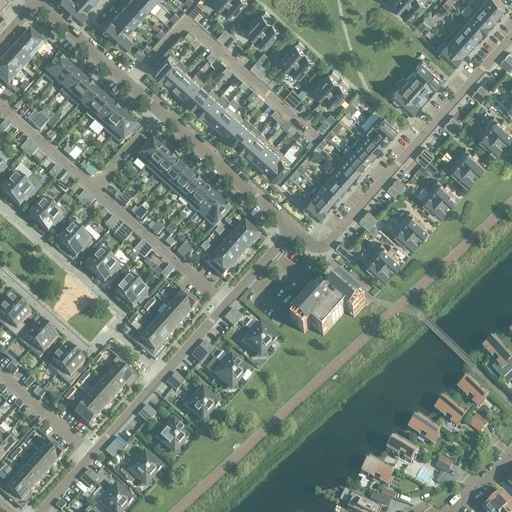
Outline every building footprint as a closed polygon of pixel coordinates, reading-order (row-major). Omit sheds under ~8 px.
[(0,0),(0,15),(9,5),(2,0),(0,0)] [(88,11),(75,0),(58,0),(80,19),(88,11)] [(93,3),(90,0),(75,0),(88,11),(88,10),(87,10),(93,3)] [(148,9),(138,0),(130,0),(127,4),(141,17),(148,9)] [(156,0),(155,0),(138,0),(148,9),(156,0)] [(221,11),(230,0),(213,0),(211,2),(221,11)] [(247,0),(230,0),(221,11),(230,19),(247,0)] [(402,11),(411,0),(394,0),(392,3),(402,11)] [(421,8),(428,0),(427,0),(411,0),(402,11),(411,19),(417,13),(420,15),(424,10),(421,8)] [(497,15),(480,0),(473,8),(490,23),(497,15)] [(505,7),(496,0),(480,0),(497,15),(505,7)] [(141,17),(127,4),(120,12),(134,25),(141,17)] [(202,8),(197,4),(188,13),(193,18),(202,8)] [(490,23),(473,8),(466,16),(483,32),(490,23)] [(112,19),(127,33),(134,25),(120,12),(113,20),(112,19)] [(254,41),(271,22),(270,20),(272,18),(266,12),(263,14),(262,13),(256,20),(253,17),(249,22),(252,25),(245,32),(254,41)] [(179,17),(175,13),(170,18),(175,22),(179,17)] [(483,32),(466,16),(459,24),(476,40),(483,32)] [(133,38),(127,33),(112,19),(104,28),(125,47),(133,38)] [(264,49),(281,30),(271,22),(254,41),(264,49)] [(476,40),(459,24),(458,25),(461,28),(454,35),(469,48),(476,40)] [(160,38),(165,33),(160,29),(156,34),(160,38)] [(217,39),(222,43),(231,34),(225,29),(217,39)] [(44,45),(29,32),(22,41),(37,54),(44,45)] [(236,38),(231,34),(222,43),(227,48),(236,38)] [(469,48),(454,35),(448,43),(445,40),(444,40),(461,56),(469,48)] [(461,56),(444,40),(437,49),(454,64),(461,56)] [(37,54),(22,41),(15,49),(29,62),(37,54)] [(288,71),(305,52),(304,50),(306,48),(299,42),(297,44),(296,43),(290,50),(287,47),(282,53),(285,55),(281,59),(290,67),(287,70),(288,71)] [(171,53),(174,51),(170,48),(153,67),(156,70),(171,53)] [(29,62),(15,49),(7,57),(22,70),(29,62)] [(146,55),(139,49),(134,54),(141,60),(146,55)] [(297,79),(314,60),(305,52),(288,71),(297,79)] [(164,77),(179,60),(171,53),(156,70),(155,71),(164,79),(165,78),(164,77)] [(22,70),(7,57),(0,65),(15,78),(22,70)] [(68,67),(59,58),(43,76),(52,84),(55,81),(68,67)] [(510,72),(511,69),(511,64),(505,58),(500,63),(510,72)] [(250,68),(255,73),(264,63),(259,59),(250,68)] [(172,84),(185,70),(177,64),(180,61),(179,60),(164,77),(165,78),(172,84)] [(416,87),(432,69),(422,60),(414,70),(416,72),(409,80),(416,87)] [(269,68),(264,63),(255,73),(261,78),(269,68)] [(15,78),(0,65),(0,79),(7,86),(15,78)] [(39,76),(44,70),(40,66),(34,72),(39,76)] [(63,88),(76,74),(68,67),(55,81),(63,88)] [(433,87),(442,78),(432,69),(416,87),(424,94),(431,85),(433,87)] [(180,92),(195,75),(195,74),(192,77),(185,70),(172,84),(180,92)] [(321,101),(339,81),(337,80),(339,78),(333,72),(330,74),(329,73),(323,80),(320,77),(316,83),(319,85),(312,93),(321,101)] [(69,99),(85,82),(84,77),(80,77),(76,74),(63,88),(60,91),(69,99)] [(188,99),(203,82),(195,75),(180,92),(188,98),(188,99)] [(342,97),(348,90),(347,89),(349,86),(342,80),(340,83),(339,81),(321,101),(331,109),(337,102),(340,104),(345,99),(342,97)] [(401,104),(416,87),(409,80),(401,88),(399,86),(391,95),(401,104)] [(24,92),(30,86),(25,82),(20,88),(24,92)] [(81,104),(94,90),(85,82),(69,99),(78,107),(81,104)] [(195,107),(211,89),(211,88),(208,91),(201,85),(204,82),(203,82),(188,99),(188,98),(187,99),(195,107)] [(491,93),(481,85),(477,90),(486,98),(491,93)] [(417,102),(424,94),(416,87),(401,104),(411,113),(419,104),(417,102)] [(204,113),(219,96),(211,89),(195,107),(204,115),(205,114),(204,113)] [(284,99),(289,103),(298,94),(292,89),(284,99)] [(88,111),(101,97),(94,90),(81,104),(88,111)] [(482,104),(486,98),(477,90),(472,95),(482,104)] [(356,105),(363,97),(358,93),(351,101),(356,105)] [(303,98),(298,94),(289,103),(294,108),(303,98)] [(212,120),(228,103),(227,103),(225,106),(217,100),(220,97),(219,96),(204,113),(205,114),(212,120)] [(94,122),(110,104),(106,101),(106,97),(101,97),(88,111),(86,114),(94,122)] [(220,128),(236,111),(228,103),(212,120),(220,128)] [(103,129),(118,112),(110,104),(94,122),(103,129)] [(228,135),(244,118),(236,111),(220,128),(228,134),(228,135)] [(112,137),(127,120),(118,112),(103,129),(112,137)] [(397,128),(381,113),(373,122),(389,137),(397,128)] [(458,130),(463,125),(453,116),(448,122),(458,130)] [(511,133),(506,128),(509,125),(504,120),(501,123),(494,117),(486,127),(504,143),(504,142),(506,140),(507,140),(511,134),(511,133)] [(236,143),(249,128),(242,121),(244,118),(228,135),(228,134),(227,135),(236,143)] [(331,123),(326,119),(317,129),(322,133),(331,123)] [(0,131),(3,134),(11,125),(6,120),(0,127),(0,131)] [(135,127),(135,122),(130,123),(127,120),(112,137),(120,145),(131,133),(136,133),(135,128),(136,128),(135,127)] [(339,121),(332,128),(336,132),(343,124),(339,121)] [(389,137),(373,122),(366,130),(382,145),(389,137)] [(453,135),(458,130),(448,122),(444,127),(453,135)] [(504,143),(486,127),(477,136),(496,152),(502,146),(501,145),(504,143)] [(245,149),(260,132),(259,132),(257,135),(249,128),(236,143),(244,151),(245,150),(245,149)] [(325,136),(329,140),(336,132),(332,128),(325,136)] [(382,145),(366,130),(358,138),(375,153),(382,145)] [(253,156),(268,139),(260,132),(245,149),(245,150),(253,156)] [(375,153),(358,138),(351,146),(355,149),(355,150),(367,161),(375,153)] [(261,164),(276,147),(268,139),(253,156),(261,164)] [(25,154),(33,144),(28,140),(20,149),(25,154)] [(161,150),(158,147),(157,142),(153,143),(152,142),(151,143),(147,143),(147,148),(136,159),(145,167),(161,150)] [(30,158),(38,149),(33,144),(25,154),(30,158)] [(355,150),(351,146),(344,154),(348,158),(360,169),(367,161),(355,150)] [(269,171),(284,154),(276,147),(261,164),(268,170),(269,171)] [(292,161),(297,155),(289,148),(284,153),(292,161)] [(434,156),(425,148),(420,153),(430,162),(434,156)] [(478,159),(480,157),(475,152),(473,155),(466,149),(458,158),(475,174),(478,171),(478,172),(484,165),(478,159)] [(154,175),(169,158),(161,150),(145,167),(154,175)] [(430,162),(420,153),(415,158),(425,167),(430,162)] [(276,179),(292,161),(284,154),(269,171),(268,170),(267,171),(276,179)] [(162,183),(178,165),(169,158),(154,175),(162,183)] [(360,169),(348,158),(341,165),(338,162),(337,162),(353,177),(360,169)] [(475,174),(458,158),(449,168),(468,184),(474,177),(473,177),(475,174)] [(434,172),(438,167),(430,161),(427,166),(434,172)] [(353,177),(337,162),(329,170),(333,174),(346,185),(353,177)] [(54,179),(62,170),(57,165),(48,174),(54,179)] [(186,173),(186,168),(181,168),(178,165),(162,183),(171,190),(186,173)] [(58,184),(67,174),(62,170),(54,179),(58,184)] [(10,199),(27,180),(18,172),(15,176),(13,173),(4,184),(6,186),(1,191),(10,199)] [(179,198),(195,180),(186,173),(171,190),(179,198)] [(346,185),(333,174),(326,182),(339,193),(346,185)] [(26,204),(35,193),(33,191),(35,188),(27,180),(10,199),(19,207),(24,202),(26,204)] [(188,205),(203,188),(195,180),(179,198),(188,205)] [(402,193),(406,188),(397,180),(392,185),(402,193)] [(450,191),(452,188),(447,184),(444,186),(438,180),(429,190),(438,197),(447,206),(450,203),(450,204),(456,197),(450,191)] [(339,193),(326,182),(319,189),(319,190),(331,201),(339,193)] [(402,193),(392,185),(387,190),(397,199),(402,193)] [(331,201),(319,190),(319,189),(316,186),(309,194),(308,195),(324,209),(331,201)] [(197,213),(199,210),(212,196),(208,193),(208,188),(203,188),(188,205),(197,213)] [(82,205),(90,195),(85,190),(77,200),(82,205)] [(447,206),(438,197),(429,190),(421,199),(428,205),(425,208),(430,213),(433,210),(439,216),(445,209),(445,208),(447,206)] [(87,209),(95,200),(90,195),(82,205),(87,209)] [(324,209),(308,195),(301,203),(317,217),(324,209)] [(207,217),(220,203),(212,196),(199,210),(207,217)] [(38,225),(55,206),(46,198),(43,201),(41,199),(32,209),(34,211),(29,217),(38,225)] [(126,205),(130,210),(136,206),(131,200),(126,205)] [(220,203),(207,217),(205,220),(214,229),(229,211),(220,203)] [(54,229),(63,219),(61,217),(64,214),(55,206),(38,225),(47,233),(52,227),(54,229)] [(368,211),(364,216),(373,225),(378,220),(368,211)] [(428,229),(409,212),(401,221),(419,237),(421,235),(422,235),(428,229)] [(110,230),(119,220),(113,216),(105,225),(110,230)] [(373,225),(364,216),(359,222),(369,230),(373,225)] [(115,234),(124,225),(119,220),(110,230),(115,234)] [(258,237),(241,221),(234,230),(251,245),(258,237)] [(419,237),(401,221),(393,231),(399,237),(397,240),(402,244),(405,241),(411,247),(417,240),(419,237)] [(164,228),(158,222),(151,230),(157,236),(164,228)] [(66,250),(83,231),(74,223),(72,226),(69,224),(60,234),(63,236),(57,242),(66,250)] [(171,223),(166,229),(171,235),(177,228),(171,223)] [(89,226),(86,229),(96,240),(99,237),(89,226)] [(251,245),(234,230),(233,230),(236,233),(229,241),(244,254),(251,245)] [(83,254),(92,244),(89,242),(92,239),(83,231),(66,250),(75,258),(81,252),(83,254)] [(138,255),(147,246),(142,241),(133,250),(136,253),(134,254),(133,253),(129,257),(133,261),(138,255)] [(236,262),(244,254),(229,241),(222,249),(219,245),(218,246),(236,262)] [(350,251),(340,243),(336,248),(345,257),(350,251)] [(400,260),(393,254),(396,251),(391,247),(388,250),(381,244),(373,253),(391,269),(393,266),(394,267),(400,260)] [(143,260),(152,250),(147,246),(138,255),(143,260)] [(236,262),(218,246),(211,254),(229,270),(236,262)] [(95,275),(112,256),(103,248),(100,252),(98,249),(89,260),(91,262),(86,267),(95,275)] [(182,258),(185,261),(192,253),(189,250),(182,258)] [(391,269),(373,253),(365,262),(383,279),(389,272),(388,272),(391,269)] [(229,270),(211,254),(204,262),(222,278),(229,270)] [(111,280),(120,270),(118,267),(120,264),(112,256),(95,275),(104,283),(109,278),(111,280)] [(147,257),(143,262),(151,268),(155,263),(147,257)] [(164,269),(169,264),(164,260),(160,266),(164,269)] [(165,279),(174,270),(169,265),(160,275),(165,279)] [(153,271),(159,276),(163,270),(157,266),(153,271)] [(123,301),(140,282),(131,274),(128,277),(126,275),(117,285),(119,287),(114,293),(123,301)] [(139,305),(148,295),(137,285),(140,282),(123,301),(132,309),(137,303),(139,305)] [(322,288),(293,320),(308,329),(313,323),(327,332),(346,311),(349,314),(363,303),(339,282),(328,294),(322,288)] [(161,296),(169,287),(166,284),(158,293),(161,296)] [(197,305),(183,292),(176,300),(190,313),(197,305)] [(0,324),(3,327),(21,307),(12,298),(3,308),(0,304),(0,324)] [(154,303),(151,300),(143,309),(146,312),(154,303)] [(183,321),(190,313),(176,300),(169,308),(183,321)] [(26,328),(22,324),(30,315),(21,307),(3,327),(16,339),(26,328)] [(176,329),(183,321),(169,308),(161,316),(176,329)] [(243,317),(233,309),(229,314),(238,322),(243,317)] [(161,346),(143,329),(134,322),(138,317),(135,314),(127,323),(139,334),(132,341),(147,355),(151,351),(159,358),(165,350),(161,346)] [(238,322),(229,314),(224,319),(234,327),(238,322)] [(168,337),(176,329),(161,316),(154,324),(168,337)] [(30,351),(48,331),(39,322),(30,332),(26,328),(16,339),(30,351)] [(256,323),(248,332),(268,349),(278,338),(265,327),(263,329),(256,323)] [(161,345),(168,337),(154,324),(147,332),(143,329),(161,346),(165,350),(166,349),(161,345)] [(39,359),(57,339),(48,331),(30,351),(39,359)] [(268,349),(248,332),(240,341),(254,353),(255,358),(259,358),(260,358),(265,357),(265,353),(268,349)] [(511,356),(496,339),(491,343),(491,342),(484,349),(492,358),(495,356),(500,361),(493,368),(501,377),(502,378),(511,368),(511,356)] [(214,350),(205,341),(200,346),(209,355),(214,350)] [(57,375),(75,355),(66,346),(47,367),(57,375)] [(205,360),(209,355),(200,346),(195,351),(205,360)] [(15,364),(20,359),(9,348),(4,353),(15,364)] [(205,360),(195,351),(191,356),(200,365),(205,360)] [(80,376),(76,373),(84,363),(75,355),(57,375),(70,387),(80,376)] [(249,371),(236,359),(234,361),(228,355),(220,364),(239,381),(249,371)] [(129,376),(133,372),(117,358),(106,370),(110,374),(124,387),(129,391),(136,382),(129,376)] [(239,381),(220,364),(212,373),(226,385),(226,390),(230,390),(231,390),(232,390),(236,389),(236,385),(239,381)] [(176,373),(171,378),(181,387),(185,382),(176,373)] [(118,394),(124,387),(110,374),(103,381),(118,394)] [(176,392),(181,387),(171,378),(166,383),(176,392)] [(489,396),(470,378),(466,383),(465,382),(458,389),(468,398),(470,396),(476,401),(474,402),(479,407),(485,402),(484,401),(486,399),(486,400),(489,396)] [(111,402),(118,394),(103,381),(96,389),(111,402)] [(207,391),(205,393),(198,386),(190,395),(191,396),(210,414),(220,403),(207,391)] [(41,399),(45,394),(39,389),(35,394),(37,397),(41,399)] [(103,410),(111,402),(96,389),(89,397),(103,410)] [(210,414),(191,396),(183,405),(197,418),(197,422),(202,422),(203,422),(207,422),(207,417),(210,414)] [(96,419),(103,410),(89,397),(81,406),(96,419)] [(466,415),(449,401),(446,398),(442,403),(435,410),(446,418),(448,416),(454,420),(452,422),(458,427),(463,420),(462,420),(463,418),(464,418),(466,415)] [(23,405),(21,402),(17,400),(13,405),(19,410),(23,405)] [(156,414),(146,405),(142,410),(152,419),(156,414)] [(96,419),(81,406),(74,414),(88,427),(96,419)] [(152,419),(142,410),(138,416),(147,424),(152,419)] [(488,424),(477,415),(473,420),(484,429),(488,424)] [(440,431),(426,422),(418,416),(415,421),(409,429),(420,436),(422,433),(428,437),(427,439),(433,443),(437,437),(436,436),(438,434),(440,431)] [(191,435),(178,423),(177,425),(170,419),(162,428),(181,446),(191,435)] [(473,420),(469,425),(480,434),(484,429),(473,420)] [(181,446),(162,428),(154,437),(168,450),(168,454),(173,454),(173,455),(174,454),(179,454),(178,449),(181,446)] [(0,461),(17,442),(8,433),(6,435),(0,441),(0,461)] [(127,446),(118,437),(113,443),(123,451),(127,446)] [(417,455),(419,451),(396,439),(393,444),(388,452),(399,458),(401,455),(407,459),(406,461),(413,464),(417,458),(416,457),(417,455)] [(57,463),(64,454),(50,441),(42,450),(57,463)] [(123,451),(113,443),(105,452),(115,461),(118,456),(123,451)] [(49,471),(57,463),(42,450),(35,458),(49,471)] [(153,478),(162,467),(149,455),(148,457),(144,454),(136,463),(153,478)] [(449,461),(441,457),(438,462),(446,467),(449,461)] [(42,479),(49,471),(35,458),(28,466),(42,479)] [(394,472),(376,462),(371,459),(368,465),(367,464),(363,473),(374,479),(376,476),(382,479),(381,481),(388,485),(391,478),(390,477),(391,475),(392,475),(394,472)] [(446,467),(438,462),(435,468),(443,472),(446,467)] [(150,481),(153,478),(136,463),(128,472),(139,482),(139,487),(144,486),(145,487),(145,486),(150,486),(150,481)] [(35,487),(42,479),(28,466),(20,474),(35,487)] [(99,478),(89,470),(84,475),(94,483),(99,478)] [(28,494),(35,487),(20,474),(14,482),(28,494)] [(94,483),(84,475),(80,480),(89,488),(94,483)] [(33,499),(28,494),(14,482),(10,478),(0,488),(0,491),(14,504),(18,500),(25,507),(33,499)] [(124,510),(134,499),(121,488),(119,489),(116,486),(108,495),(105,492),(104,493),(124,510)] [(395,500),(397,494),(383,490),(381,496),(391,499),(395,500)] [(122,511),(124,510),(104,493),(96,502),(107,511),(122,511)] [(380,511),(382,508),(352,493),(347,504),(350,506),(348,510),(351,511),(380,511)] [(511,511),(511,504),(501,493),(492,502),(501,511),(511,511)] [(381,496),(379,503),(389,506),(391,499),(381,496)] [(501,511),(492,502),(487,507),(489,509),(486,511),(501,511)]
